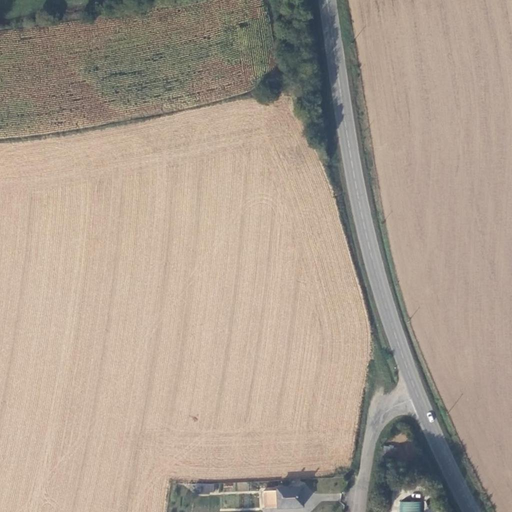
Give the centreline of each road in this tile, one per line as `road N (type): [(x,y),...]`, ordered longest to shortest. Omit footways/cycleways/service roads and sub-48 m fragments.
road 1 (secondary): [(418,395),(359,208),(328,0)]
road 2 (unclassified): [(360,511),(380,418),(418,395)]
road 3 (secondary): [(472,511),(418,395)]
